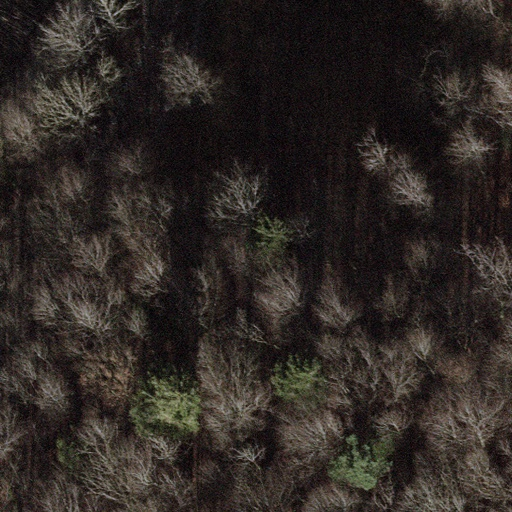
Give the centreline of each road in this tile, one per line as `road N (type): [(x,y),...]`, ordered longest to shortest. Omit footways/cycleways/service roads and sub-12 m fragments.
road 1 (track): [(0,387),(108,202),(177,0)]
road 2 (track): [(0,102),(65,0)]
